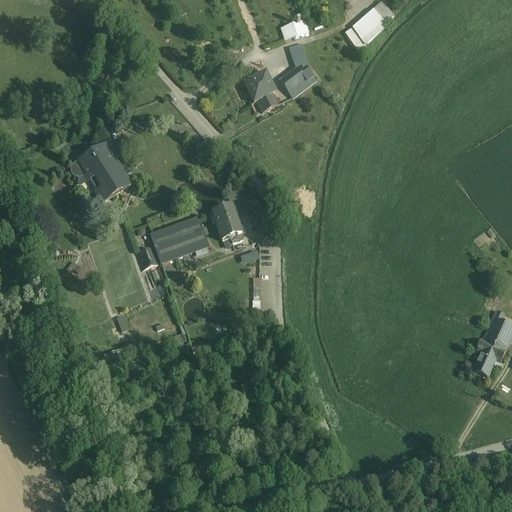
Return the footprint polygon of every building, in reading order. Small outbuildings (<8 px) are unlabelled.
[(362,53),(400,19),(384,2),(346,36),(362,53)] [(282,28),(287,42),(311,34),(307,20),(282,28)] [(305,44),(291,48),(299,75),(287,78),(292,95),(317,87),(305,44)] [(266,74),(244,84),(254,104),(276,93),(266,74)] [(107,145),(78,164),(103,204),(122,192),(129,188),(129,187),(114,164),(117,162),(107,145)] [(231,208),(213,215),(223,243),(241,236),(231,208)] [(153,236),(163,265),(211,249),(200,219),(153,236)] [(155,249),(137,253),(141,271),(160,267),(155,249)] [(244,257),(246,265),(263,259),(260,252),(244,257)] [(255,317),(263,317),(263,284),(255,284),(255,317)] [(511,327),(492,318),(481,342),(506,354),(511,341),(511,327)] [(506,354),(481,342),(476,353),(482,356),(497,363),(501,365),(506,354)] [(194,348),(196,355),(208,352),(206,344),(194,348)] [(489,380),(497,363),(482,356),(475,373),(489,380)]
